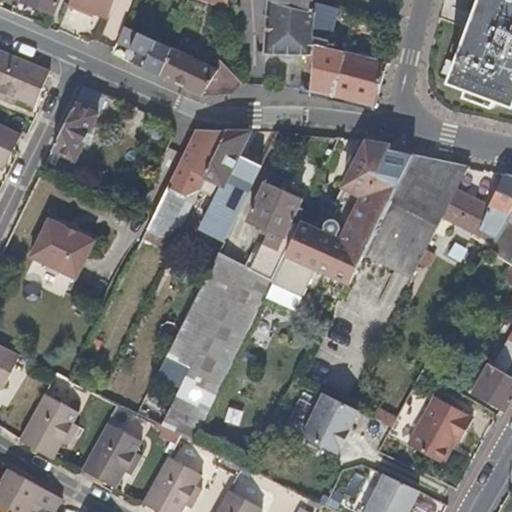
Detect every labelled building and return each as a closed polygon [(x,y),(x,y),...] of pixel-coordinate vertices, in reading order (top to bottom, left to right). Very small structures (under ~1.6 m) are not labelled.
[(24,0),(51,12),(55,0),(24,0)] [(92,13),(106,19),(113,0),(68,0),(66,7),(81,13),(83,9),(92,13)] [(195,0),(229,11),(230,0),(195,0)] [(230,0),(229,11),(237,10),(237,0),(230,0)] [(261,59),(310,61),(311,44),(303,43),(309,16),(305,15),(307,2),(307,0),(265,0),(265,2),(261,59)] [(511,0),(484,0),(457,71),(511,91),(511,0)] [(308,88),(370,104),(382,61),(337,50),(327,48),(324,47),(335,9),(312,3),(309,16),(303,43),(311,44),(310,61),(308,88)] [(90,18),(92,13),(83,9),(81,13),(90,18)] [(142,68),(165,78),(176,49),(171,47),(125,28),(118,45),(146,58),(142,68)] [(327,48),(337,50),(339,39),(330,37),(327,48)] [(227,85),(229,83),(230,77),(222,75),(223,70),(176,49),(165,78),(198,92),(238,93),(239,92),(227,85)] [(42,85),(47,70),(0,50),(0,99),(10,104),(14,98),(33,107),(42,85)] [(511,91),(457,71),(452,86),(471,92),(499,103),(511,107),(511,91)] [(111,97),(86,86),(54,151),(79,163),(111,97)] [(499,103),(471,92),(468,100),(496,111),(499,103)] [(19,133),(0,124),(0,167),(2,169),(12,147),(19,133)] [(251,130),(196,129),(143,230),(170,243),(198,190),(204,178),(221,187),(215,198),(200,226),(200,228),(222,241),(249,191),(225,180),(230,172),(252,184),(262,166),(239,153),(251,130)] [(313,268),(347,285),(364,250),(414,150),(390,144),(389,139),(366,138),(331,205),(333,210),(329,213),(321,229),(300,218),(271,279),(300,294),(313,268)] [(364,250),(409,272),(437,220),(454,187),(466,163),(414,150),(364,250)] [(454,187),(437,220),(487,246),(500,223),(511,201),(511,174),(504,173),(486,204),(454,187)] [(204,178),(198,190),(215,198),(221,187),(204,178)] [(249,269),(271,279),(300,218),(304,210),(295,206),(298,197),(264,184),(248,220),(269,229),(249,269)] [(511,201),(500,223),(511,230),(511,201)] [(50,217),(30,255),(75,278),(94,239),(50,217)] [(214,258),(217,252),(222,241),(200,228),(200,226),(192,222),(187,233),(207,245),(203,253),(214,258)] [(511,230),(500,223),(487,246),(484,252),(511,268),(511,230)] [(211,263),(135,409),(181,432),(189,436),(262,297),(271,279),(249,269),(217,252),(214,258),(211,263)] [(511,268),(484,252),(474,268),(511,291),(511,268)] [(271,279),(262,297),(291,311),(300,294),(271,279)] [(109,295),(104,305),(112,310),(117,299),(109,295)] [(469,396),(501,411),(511,394),(511,329),(488,368),(485,366),(469,396)] [(452,338),(447,348),(472,359),(476,351),(452,338)] [(434,340),(418,370),(435,379),(445,361),(439,359),(445,346),(434,340)] [(20,353),(0,342),(0,385),(3,387),(20,353)] [(341,428),(352,403),(343,399),(320,388),(300,431),(334,448),(343,431),(341,428)] [(47,391),(21,439),(55,457),(65,439),(71,442),(81,425),(75,422),(82,410),(47,391)] [(432,393),(404,440),(438,461),(451,438),(455,440),(470,416),(432,393)] [(109,421),(83,467),(97,475),(118,487),(127,469),(133,473),(145,453),(138,451),(143,440),(109,421)] [(169,454),(144,501),(157,509),(163,511),(183,511),(189,502),(195,506),(205,488),(198,484),(204,473),(169,454)] [(60,497),(7,467),(4,471),(0,469),(0,507),(9,511),(29,511),(31,508),(35,500),(44,505),(53,511),(60,497)] [(404,511),(415,489),(383,472),(363,511),(404,511)] [(217,511),(262,511),(266,506),(231,488),(217,511)] [(35,500),(31,508),(39,511),(44,505),(35,500)]
